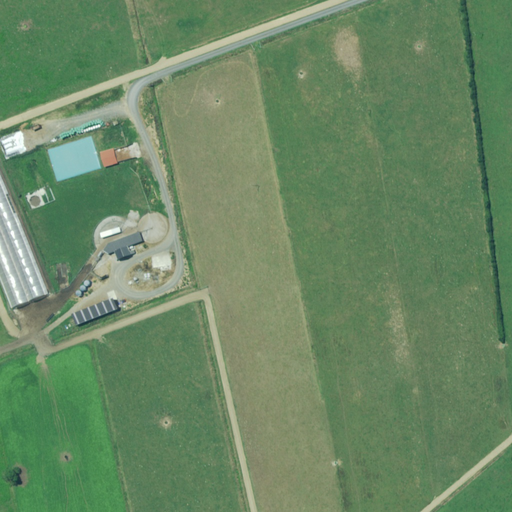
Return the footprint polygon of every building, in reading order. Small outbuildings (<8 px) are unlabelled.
[(133,160),(129,146),(115,149),(119,164),(133,160)] [(141,174),(139,164),(122,169),(124,178),(141,174)] [(51,294),(0,167),(0,273),(14,309),(51,294)] [(146,241),(142,232),(111,244),(106,252),(111,255),(118,252),(121,261),(138,254),(136,250),(133,251),(131,247),(146,241)] [(173,266),(172,254),(151,257),(153,269),(173,266)] [(97,277),(92,273),(83,282),(88,286),(97,277)]
